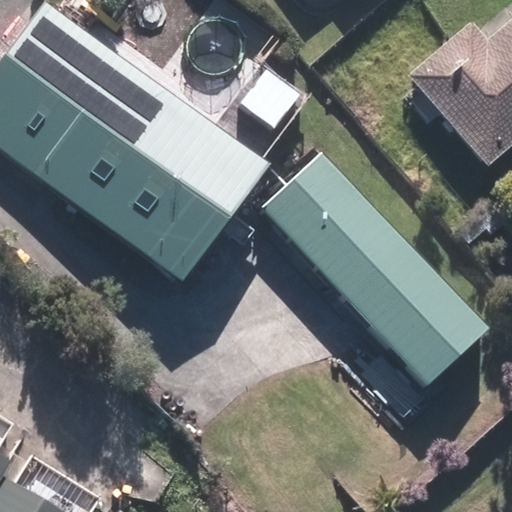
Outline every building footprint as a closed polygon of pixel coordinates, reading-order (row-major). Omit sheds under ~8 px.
[(271,166),(45,2),(0,62),(0,146),(186,282),(271,166)] [(508,172),(511,168),(511,29),(438,101),(508,172)] [(261,141),(291,105),(259,78),(228,114),(261,141)] [(489,325),(321,149),(261,206),(429,382),(489,325)] [(0,429),(0,511),(101,511),(110,500),(0,429)]
